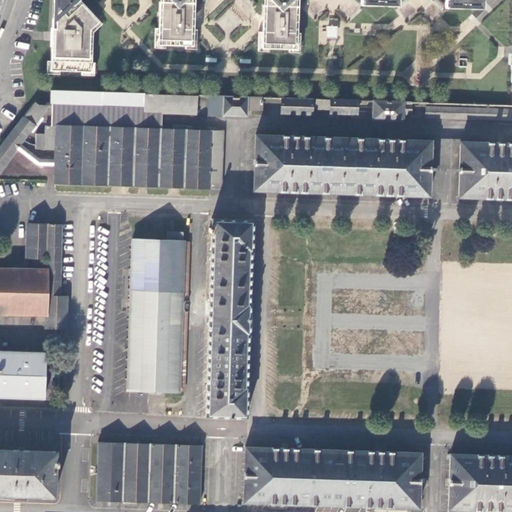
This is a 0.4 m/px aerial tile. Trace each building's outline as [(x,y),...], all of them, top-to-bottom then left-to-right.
[(63,0),(67,0),(73,7),(66,13),(65,24),(65,27),(62,27),(60,70),(75,70),(75,68),(85,68),(85,70),(93,70),(93,71),(99,71),(101,31),(99,28),(107,20),(95,6),(94,7),(87,0),(63,0)] [(165,0),(165,1),(161,1),(161,11),(159,11),(158,28),(158,44),(169,44),(169,42),(179,43),(179,44),(192,45),(193,29),(194,2),(192,2),(192,0),(165,0)] [(268,0),(268,5),(266,4),(265,15),(262,15),(261,47),(274,48),(274,46),(283,46),(283,48),(296,48),(297,29),(298,6),(295,6),(295,0),(268,0)] [(324,27),(324,32),(327,32),(327,34),(328,35),(328,36),(329,36),(331,37),(332,36),(333,36),(334,35),(335,34),(335,32),(335,31),(336,28),(324,27)] [(327,32),(324,32),(324,39),(336,40),(336,28),(335,31),(335,32),(335,34),(334,35),(333,36),(332,36),(331,37),(329,36),(328,36),(328,35),(327,34),(327,32)] [(194,115),(195,94),(51,90),(50,104),(142,108),(142,113),(161,114),(194,115)] [(259,111),(260,96),(206,95),(206,116),(245,117),(246,111),(259,111)] [(310,110),(311,98),(305,98),(280,97),(279,114),(310,115),(310,110)] [(328,110),(328,99),(311,98),(310,110),(328,110)] [(409,101),(405,101),(379,100),(328,99),(328,110),(328,114),(356,115),(370,120),(402,121),(402,117),(409,117),(409,107),(409,101)] [(35,101),(0,146),(0,169),(14,150),(18,145),(49,104),(38,104),(35,101)] [(160,130),(161,114),(142,113),(142,108),(50,104),(49,126),(160,130)] [(422,118),(511,120),(511,108),(423,106),(422,118)] [(160,130),(49,126),(44,126),(43,135),(34,135),(34,148),(53,150),(53,160),(53,166),(52,184),(208,189),(208,183),(220,184),(222,131),(160,130)] [(426,196),(427,171),(427,167),(429,142),(254,136),(252,191),(426,196)] [(457,168),(457,173),(456,198),(511,199),(511,143),(458,142),(457,168)] [(18,145),(14,150),(36,166),(53,166),(53,160),(38,160),(18,145)] [(207,414),(242,415),(243,387),(242,387),(243,333),(245,333),(245,305),(244,305),(246,251),(247,251),(248,223),(212,222),(207,414)] [(44,328),(64,328),(66,296),(58,295),(60,225),(26,224),(25,257),(30,258),(30,269),(0,268),(0,314),(44,316),(44,328)] [(178,391),(178,376),(183,247),(183,241),(181,241),(181,232),(165,232),(165,241),(131,240),(125,390),(178,391)] [(183,247),(178,376),(185,376),(189,247),(183,247)] [(0,397),(43,399),(45,352),(0,350),(0,397)] [(94,500),(198,504),(200,446),(96,442),(94,500)] [(242,503),(416,508),(417,453),(243,447),(242,503)] [(0,495),(52,497),(53,452),(0,450),(0,495)] [(445,511),(478,511),(479,510),(511,511),(511,455),(447,453),(446,509),(445,511)]
